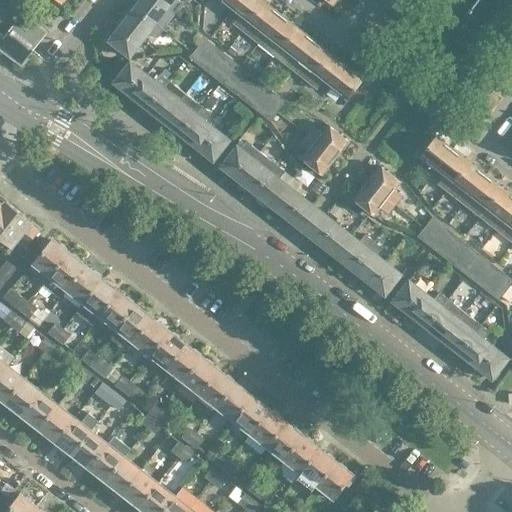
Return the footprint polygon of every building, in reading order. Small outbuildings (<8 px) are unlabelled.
[(177,13),(159,0),(142,0),(136,8),(164,30),(177,13)] [(177,0),(159,0),(177,13),(183,4),(177,0)] [(219,0),(233,10),(240,0),(219,0)] [(243,30),(265,2),(262,0),(240,0),(233,10),(240,16),(234,23),(243,30)] [(260,43),(281,15),(265,2),(243,30),(260,43)] [(27,57),(46,32),(42,28),(39,27),(22,13),(21,14),(23,15),(20,19),(16,16),(14,18),(0,7),(0,46),(19,62),(20,61),(23,63),(24,63),(25,63),(26,63),(27,62),(27,61),(28,60),(28,59),(27,58),(27,57)] [(164,30),(136,8),(123,24),(144,40),(149,33),(157,38),(164,30)] [(276,56),(298,28),(281,15),(260,43),(276,56)] [(130,57),(144,40),(123,24),(110,41),(130,57)] [(292,69),(314,41),(298,28),(276,56),(292,69)] [(203,53),(211,44),(204,39),(197,48),(203,53)] [(309,82),(331,54),(314,41),(292,69),(309,82)] [(210,58),(217,48),(211,44),(203,53),(210,58)] [(196,62),(203,53),(197,48),(190,57),(196,62)] [(216,63),(223,53),(217,48),(210,58),(216,63)] [(202,67),(210,58),(203,53),(196,62),(202,67)] [(222,68),(230,58),(223,53),(216,63),(222,68)] [(331,87),(347,67),(331,54),(309,82),(318,89),(324,81),(331,87)] [(208,72),(216,63),(210,58),(202,67),(208,72)] [(228,73),(236,63),(230,58),(222,68),(228,73)] [(132,96),(148,76),(131,62),(115,83),(132,96)] [(215,77),(222,68),(216,63),(208,72),(215,77)] [(235,78),(242,68),(236,63),(228,73),(235,78)] [(348,100),(364,80),(347,67),(331,87),(348,100)] [(221,82),(228,73),(222,68),(215,77),(221,82)] [(241,83),(248,73),(242,68),(235,78),(241,83)] [(227,87),(235,78),(228,73),(221,82),(227,87)] [(247,87),(255,78),(248,73),(241,83),(247,87)] [(148,109),(170,81),(161,74),(155,81),(148,76),(132,96),(148,109)] [(234,92),(241,83),(235,78),(227,87),(234,92)] [(254,92),(261,83),(255,78),(247,87),(254,92)] [(165,122),(186,94),(170,81),(148,109),(165,122)] [(240,97),(247,87),(241,83),(234,92),(240,97)] [(260,97),(267,88),(261,83),(254,92),(260,97)] [(246,102),(254,92),(247,87),(240,97),(246,102)] [(266,102),(274,93),(267,88),(260,97),(266,102)] [(253,107),(260,97),(254,92),(246,102),(253,107)] [(273,107),(280,98),(274,93),(266,102),(273,107)] [(181,135),(203,107),(186,94),(165,122),(181,135)] [(259,112),(266,102),(260,97),(253,107),(259,112)] [(279,112),(286,103),(280,98),(273,107),(279,112)] [(265,117),(273,107),(266,102),(259,112),(265,117)] [(197,147),(213,127),(206,121),(212,114),(203,107),(181,135),(197,147)] [(271,122),(278,113),(279,112),(273,107),(265,117),(271,122)] [(336,158),(349,142),(328,125),(322,133),(315,127),(308,136),(336,158)] [(214,161),(230,140),(213,127),(197,147),(214,161)] [(336,158),(308,136),(301,145),(308,151),(302,159),(316,169),(323,175),(336,158)] [(437,170),(453,150),(436,137),(420,157),(437,170)] [(239,180),(261,152),(247,141),(241,148),(238,146),(222,167),(239,180)] [(448,190),(470,163),(453,150),(437,170),(445,176),(439,183),(448,190)] [(255,193),(277,165),(261,152),(239,180),(255,193)] [(464,203),(486,176),(470,163),(448,190),(464,203)] [(271,205),(287,185),(280,179),(286,172),(277,165),(255,193),(271,205)] [(395,190),(401,182),(380,166),(367,183),(395,204),(402,196),(395,190)] [(481,216),(503,188),(486,176),(464,203),(481,216)] [(395,204),(367,183),(354,199),(375,215),(381,208),(388,213),(395,204)] [(319,210),(314,206),(287,185),(271,205),(302,230),(337,256),(353,236),(319,210)] [(497,229),(511,210),(511,195),(503,188),(481,216),(497,229)] [(32,221),(0,196),(0,238),(12,248),(17,241),(27,248),(41,230),(31,222),(32,221)] [(511,240),(511,210),(497,229),(511,240)] [(431,232),(439,223),(432,218),(425,227),(431,232)] [(438,237),(445,227),(439,223),(431,232),(438,237)] [(424,241),(431,232),(425,227),(418,237),(424,241)] [(444,242),(451,232),(445,227),(438,237),(444,242)] [(430,246),(438,237),(431,232),(424,241),(430,246)] [(450,247),(458,237),(451,232),(444,242),(450,247)] [(353,269),(375,241),(366,235),(360,242),(353,236),(337,256),(353,269)] [(436,251),(444,242),(438,237),(430,246),(436,251)] [(456,252),(464,242),(458,237),(450,247),(456,252)] [(51,277),(69,253),(68,252),(67,249),(62,245),(59,245),(52,240),(34,263),(51,277)] [(369,282),(385,262),(378,256),(384,248),(375,241),(353,269),(369,282)] [(443,256),(450,247),(444,242),(436,251),(443,256)] [(463,257),(470,247),(464,242),(456,252),(463,257)] [(449,261),(456,252),(450,247),(443,256),(449,261)] [(469,262),(476,252),(470,247),(463,257),(469,262)] [(455,266),(463,257),(456,252),(449,261),(455,266)] [(475,267),(483,257),(476,252),(469,262),(475,267)] [(68,290),(86,266),(80,261),(80,259),(74,254),(72,255),(69,253),(51,277),(68,290)] [(462,271),(469,262),(463,257),(455,266),(462,271)] [(482,271),(489,262),(483,257),(475,267),(482,271)] [(11,275),(16,269),(8,262),(2,269),(11,275)] [(386,295),(402,275),(385,262),(369,282),(386,295)] [(468,276),(475,267),(469,262),(462,271),(468,276)] [(488,276),(495,267),(489,262),(482,271),(488,276)] [(84,303),(103,279),(101,278),(101,275),(95,271),(93,271),(86,266),(68,290),(84,303)] [(474,281),(482,271),(475,267),(468,276),(474,281)] [(494,281),(502,272),(495,267),(488,276),(494,281)] [(11,275),(2,269),(0,271),(0,277),(6,282),(11,275)] [(481,286),(488,276),(482,271),(474,281),(481,286)] [(501,286),(508,277),(502,272),(494,281),(501,286)] [(487,291),(494,281),(488,276),(481,286),(487,291)] [(507,291),(511,284),(511,280),(508,277),(501,286),(507,291)] [(101,316),(119,292),(113,287),(113,285),(107,280),(105,281),(103,279),(84,303),(101,316)] [(410,314),(426,294),(410,281),(394,301),(410,314)] [(493,296),(501,286),(494,281),(487,291),(493,296)] [(499,301),(507,291),(501,286),(493,296),(499,301)] [(118,329),(136,305),(134,304),(134,301),(128,297),(126,297),(119,292),(101,316),(118,329)] [(427,327),(449,299),(440,292),(434,300),(426,294),(410,314),(427,327)] [(23,312),(30,303),(23,298),(16,307),(23,312)] [(443,340),(465,312),(449,299),(427,327),(443,340)] [(30,317),(37,309),(30,303),(23,312),(30,317)] [(134,342),(153,318),(146,313),(146,311),(141,306),(138,307),(136,305),(118,329),(134,342)] [(13,325),(19,317),(13,312),(6,320),(13,325)] [(460,353),(482,325),(465,312),(443,340),(460,353)] [(19,331),(26,322),(19,317),(13,325),(19,331)] [(151,355),(170,331),(168,330),(167,327),(162,323),(159,323),(153,318),(134,342),(151,355)] [(57,338),(63,330),(56,324),(50,333),(57,338)] [(476,366),(492,346),(485,339),(490,332),(482,325),(460,353),(476,366)] [(63,344),(70,335),(63,330),(57,338),(63,344)] [(168,368),(186,344),(180,339),(180,337),(174,332),(172,333),(170,331),(151,355),(168,368)] [(46,352),(53,343),(46,338),(39,346),(46,352)] [(53,357),(59,348),(53,343),(46,352),(53,357)] [(185,381),(203,357),(201,356),(201,353),(195,349),(193,350),(186,344),(168,368),(185,381)] [(493,379),(509,359),(492,346),(476,366),(493,379)] [(90,364),(97,356),(90,350),(83,359),(90,364)] [(97,370),(103,361),(97,356),(90,364),(97,370)] [(201,394),(220,371),(213,365),(213,363),(207,359),(205,359),(203,357),(185,381),(201,394)] [(0,376),(8,366),(0,358),(0,376)] [(80,378),(86,369),(79,364),(73,373),(80,378)] [(7,403),(25,379),(8,366),(0,376),(0,399),(2,401),(5,401),(7,403)] [(86,383),(93,374),(86,369),(80,378),(86,383)] [(218,407),(236,384),(235,382),(234,380),(229,375),(226,376),(220,371),(201,394),(218,407)] [(123,391),(130,382),(123,377),(117,385),(123,391)] [(23,416),(42,392),(25,379),(7,403),(9,404),(9,407),(15,411),(17,410),(23,416)] [(130,396),(137,387),(130,382),(123,391),(130,396)] [(235,420),(253,397),(247,392),(247,389),(241,385),(239,385),(236,384),(218,407),(235,420)] [(113,404),(120,395),(113,390),(106,399),(113,404)] [(40,429),(59,405),(42,392),(23,416),(30,421),(30,423),(36,427),(38,427),(40,429)] [(120,409),(126,401),(120,395),(113,404),(120,409)] [(251,433),(270,410),(268,408),(268,406),(262,401),(260,402),(253,397),(235,420),(251,433)] [(57,442),(75,418),(59,405),(40,429),(42,430),(42,433),(48,437),(50,437),(57,442)] [(156,420),(162,412),(155,406),(149,414),(156,420)] [(268,446),(286,423),(280,418),(280,415),(274,411),(272,411),(270,410),(251,433),(268,446)] [(163,425),(169,417),(162,412),(156,420),(163,425)] [(149,428),(156,420),(149,414),(143,423),(149,428)] [(73,455),(92,431),(75,418),(57,442),(63,447),(63,449),(69,454),(72,453),(73,455)] [(156,433),(163,425),(156,420),(149,428),(156,433)] [(285,459),(303,436),(301,434),(301,432),(295,427),(293,428),(286,423),(268,446),(285,459)] [(190,443),(197,434),(190,429),(183,438),(190,443)] [(90,468),(109,444),(92,431),(73,455),(76,456),(76,459),(81,463),(84,463),(90,468)] [(197,448),(203,440),(197,434),(190,443),(197,448)] [(301,472),(320,449),(313,444),(313,441),(308,437),(305,438),(303,436),(285,459),(301,472)] [(180,456),(186,447),(180,442),(173,451),(180,456)] [(107,481),(125,457),(109,444),(90,468),(97,473),(97,475),(102,480),(105,479),(107,481)] [(186,461),(193,453),(186,447),(180,456),(186,461)] [(318,486),(337,462),(334,460),(334,458),(329,453),(326,454),(320,449),(301,472),(318,486)] [(223,469),(230,460),(223,455),(217,464),(223,469)] [(124,494),(142,470),(125,457),(107,481),(109,483),(109,485),(115,489),(117,489),(124,494)] [(230,474),(237,466),(230,460),(223,469),(230,474)] [(335,499),(350,480),(354,475),(347,470),(347,468),(341,463),(339,464),(337,462),(318,486),(335,499)] [(213,482),(220,473),(213,468),(206,477),(213,482)] [(140,507),(159,483),(142,470),(124,494),(130,499),(130,501),(136,506),(138,506),(140,507)] [(220,487),(227,479),(220,473),(213,482),(220,487)] [(257,495),(264,487),(257,481),(250,490),(257,495)] [(163,511),(175,496),(159,483),(140,507),(142,509),(142,511),(143,511),(163,511)] [(264,501),(270,492),(264,487),(257,495),(264,501)] [(33,511),(37,507),(36,506),(36,504),(30,499),(28,500),(20,494),(6,511),(33,511)] [(247,508),(253,500),(247,494),(240,503),(247,508)] [(384,511),(380,509),(387,499),(381,494),(372,506),(375,508),(371,511),(384,511)] [(190,511),(192,509),(175,496),(163,511),(190,511)] [(251,511),(254,511),(260,505),(253,500),(247,508),(251,511)]
